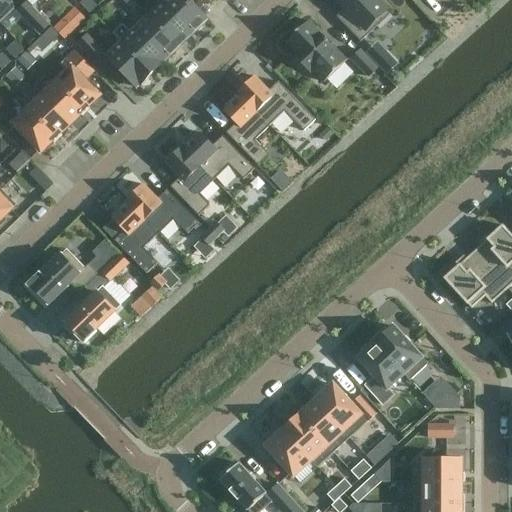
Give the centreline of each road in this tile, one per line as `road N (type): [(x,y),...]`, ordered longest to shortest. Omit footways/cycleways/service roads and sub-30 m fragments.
road 1 (residential): [(277,0),(0,268)]
road 2 (residential): [(387,268),(166,472)]
road 3 (residential): [(387,268),(488,383),(489,511)]
road 4 (residential): [(511,154),(387,268)]
